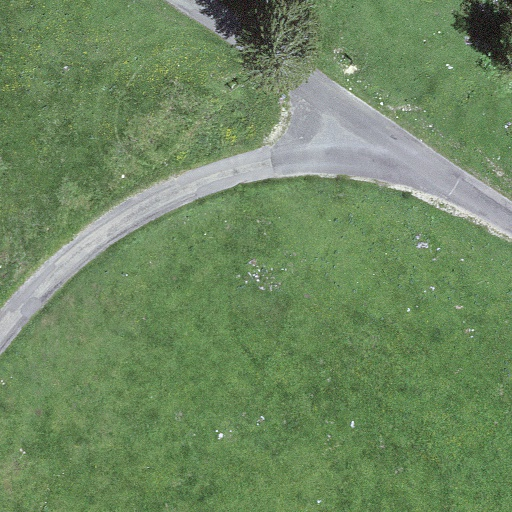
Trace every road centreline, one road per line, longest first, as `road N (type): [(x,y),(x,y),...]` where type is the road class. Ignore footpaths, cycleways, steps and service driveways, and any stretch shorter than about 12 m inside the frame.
road 1 (track): [(415,153),(284,160),(172,194),(69,262),(0,337)]
road 2 (track): [(189,0),(415,153)]
